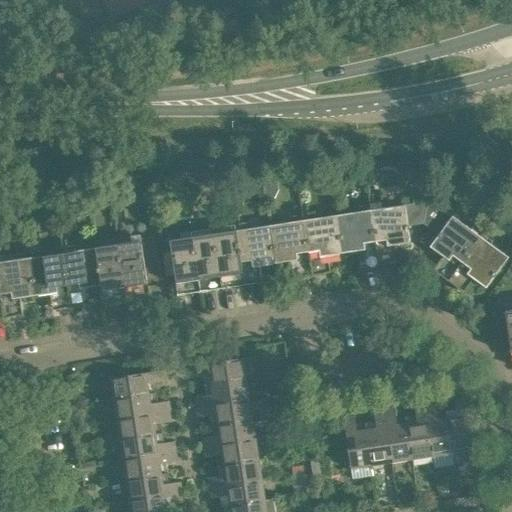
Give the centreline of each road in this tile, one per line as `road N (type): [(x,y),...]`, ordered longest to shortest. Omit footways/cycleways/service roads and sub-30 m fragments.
road 1 (residential): [(497,383),(488,366),(399,304),(0,361)]
road 2 (secondary): [(45,103),(195,112),(388,102),(511,75)]
road 3 (secondary): [(488,44),(207,93),(45,103)]
